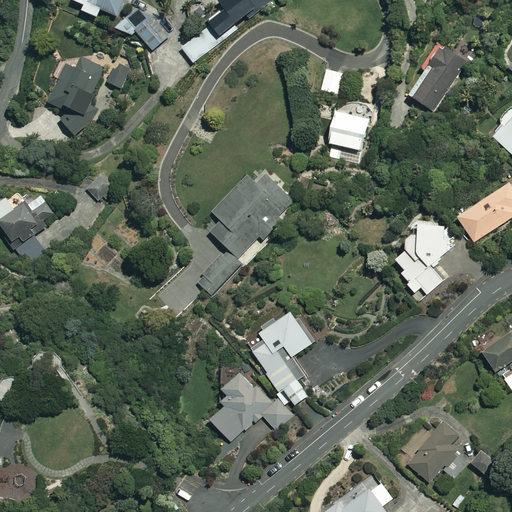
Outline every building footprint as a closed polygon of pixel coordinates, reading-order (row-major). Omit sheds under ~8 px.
[(79,0),(78,3),(90,8),(87,13),(102,20),(106,12),(121,18),(128,0),(79,0)] [(273,3),(271,0),(231,0),(225,5),(231,13),(184,49),(195,64),(273,3)] [(148,5),(119,31),(139,36),(157,51),(175,35),(148,5)] [(468,63),(446,49),(414,98),(435,112),(468,63)] [(63,120),(75,138),(104,118),(95,105),(108,69),(82,59),(78,70),(66,66),(52,105),(74,113),(63,120)] [(132,71),(120,64),(109,83),(122,90),(132,71)] [(346,76),(328,70),(322,90),(339,96),(346,76)] [(410,109),(400,102),(390,118),(400,124),(410,109)] [(370,121),(337,113),(329,145),(363,152),(370,121)] [(511,126),(498,140),(511,153),(511,126)] [(229,251),(240,260),(263,236),(267,240),(286,221),(281,217),(296,202),(270,176),(261,186),(253,178),(217,214),(225,223),(215,234),(231,249),(229,251)] [(114,189),(103,178),(90,191),(101,202),(114,189)] [(511,188),(462,219),(478,244),(511,223),(511,188)] [(22,215),(12,200),(0,208),(0,218),(21,248),(49,227),(47,224),(58,216),(45,198),(22,215)] [(401,263),(409,272),(405,276),(413,284),(409,287),(417,296),(425,291),(430,296),(451,278),(439,264),(456,250),(451,231),(428,228),(425,240),(420,238),(413,244),(411,254),(401,263)] [(240,260),(229,251),(204,275),(206,277),(200,283),(213,296),(244,264),(240,260)] [(288,391),(302,381),(310,376),(298,357),(316,347),(297,315),(264,335),(269,343),(256,351),(283,394),(288,391)] [(511,366),(511,339),(488,355),(500,374),(511,366)] [(275,405),(247,374),(228,392),(233,398),(226,405),(230,409),(215,422),(235,443),(264,416),(278,431),(294,416),(280,400),(275,405)] [(302,381),(288,391),(299,408),(313,399),(302,381)] [(411,466),(433,484),(469,441),(447,423),(411,466)] [(499,464),(484,452),(474,464),(488,477),(499,464)] [(373,493),(370,489),(345,508),(342,504),(331,511),(388,511),(386,508),(397,501),(385,485),(373,493)]
